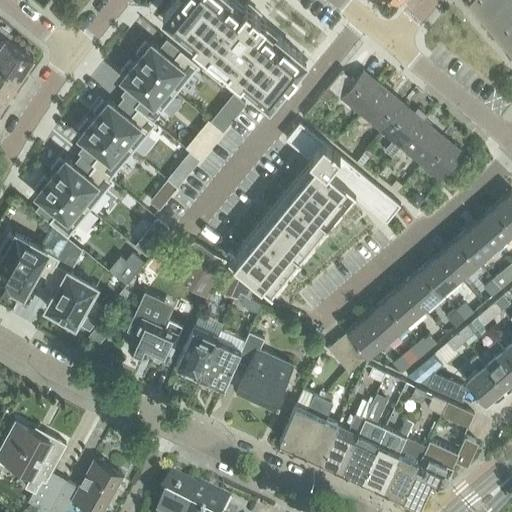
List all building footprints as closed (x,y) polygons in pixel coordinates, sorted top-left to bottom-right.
[(173,0),(162,14),(176,26),(179,23),(194,35),(192,38),(206,50),(202,54),(222,71),(226,66),(240,78),(242,75),(257,87),(255,90),(269,102),(289,78),(286,75),(293,66),(296,69),(306,57),(275,31),(273,33),(261,23),(265,17),(245,1),(241,6),(233,0),(173,0)] [(477,0),(486,9),(496,0),(477,0)] [(511,0),(496,0),(486,9),(500,26),(511,16),(511,0)] [(511,16),(500,26),(511,40),(511,16)] [(0,35),(4,38),(0,43),(0,62),(19,75),(33,55),(8,38),(11,33),(0,24),(0,35)] [(137,53),(134,57),(176,91),(199,63),(180,48),(173,56),(151,37),(147,41),(145,40),(135,52),(137,53)] [(122,72),(118,76),(141,95),(134,103),(137,105),(153,118),(176,91),(134,57),(132,60),(129,58),(120,70),(122,72)] [(0,91),(6,95),(19,75),(0,62),(0,91)] [(354,79),(341,69),(328,85),(353,105),(355,101),(354,100),(369,79),(360,72),(354,79)] [(370,80),(369,79),(354,100),(355,101),(372,115),(369,119),(373,122),(392,98),(389,96),(392,92),(373,76),(370,80)] [(233,90),(226,99),(239,109),(246,101),(233,90)] [(102,98),(93,109),(96,112),(93,116),(131,147),(147,129),(148,130),(156,121),(137,106),(130,115),(108,97),(105,101),(102,98)] [(410,113),(392,98),(373,122),(392,138),(395,134),(398,137),(417,113),(413,109),(410,113)] [(432,125),(417,113),(398,137),(411,148),(408,151),(418,159),(437,135),(429,129),(432,125)] [(87,117),(77,128),(81,131),(78,134),(99,152),(92,161),(94,164),(103,171),(110,176),(118,167),(116,166),(131,147),(93,116),(90,119),(87,117)] [(315,161),(233,260),(271,291),(352,191),(386,219),(401,202),(300,119),(286,136),(315,161)] [(450,146),(437,135),(418,159),(432,170),(435,167),(444,174),(463,151),(453,142),(450,146)] [(195,137),(187,146),(199,157),(207,147),(195,137)] [(366,148),(357,159),(362,164),(372,152),(366,148)] [(59,156),(50,167),(53,170),(50,174),(89,205),(104,187),(105,188),(113,179),(103,171),(94,164),(87,173),(65,155),(62,159),(59,156)] [(174,167),(167,177),(177,185),(184,175),(174,167)] [(44,175),(35,186),(38,189),(35,192),(56,210),(49,219),(67,234),(75,225),(73,224),(89,205),(50,174),(47,177),(44,175)] [(167,177),(161,184),(171,192),(177,185),(167,177)] [(396,178),(390,185),(397,190),(402,183),(396,178)] [(511,188),(493,205),(511,227),(511,188)] [(415,191),(408,199),(417,206),(424,198),(415,191)] [(503,237),(511,229),(511,227),(493,205),(475,220),(500,249),(508,242),(503,237)] [(158,216),(135,244),(146,252),(169,225),(158,216)] [(493,255),(500,249),(475,220),(457,236),(477,259),(488,250),(493,255)] [(51,223),(39,244),(59,256),(70,237),(61,230),(51,223)] [(0,284),(7,289),(9,285),(22,292),(25,288),(36,268),(47,274),(44,278),(45,279),(56,261),(59,256),(39,244),(15,230),(14,234),(9,231),(5,237),(0,245),(0,250),(3,252),(0,257),(0,284)] [(59,256),(56,261),(69,269),(82,246),(70,236),(70,237),(59,256)] [(457,236),(439,251),(459,275),(477,259),(457,236)] [(194,239),(170,260),(180,272),(188,267),(213,281),(221,265),(224,257),(194,239)] [(132,249),(122,261),(134,271),(144,259),(132,249)] [(439,251),(420,267),(440,291),(459,275),(439,251)] [(47,302),(46,305),(55,310),(53,313),(64,319),(65,316),(74,321),(82,308),(96,284),(69,269),(56,261),(45,279),(57,285),(47,302)] [(500,287),(511,276),(511,263),(510,261),(492,277),(500,287)] [(213,281),(213,282),(236,295),(239,289),(250,295),(251,294),(256,284),(221,265),(213,281)] [(420,267),(402,282),(422,306),(440,291),(420,267)] [(491,295),(500,287),(492,277),(483,285),(491,295)] [(402,282),(384,298),(404,321),(422,306),(402,282)] [(145,289),(127,327),(134,331),(128,344),(145,352),(147,348),(165,357),(181,323),(169,318),(168,314),(174,303),(145,289)] [(236,295),(234,299),(257,312),(261,303),(261,302),(256,299),(250,295),(239,289),(236,295)] [(504,292),(495,299),(502,307),(511,300),(504,292)] [(384,298),(365,314),(385,338),(404,321),(384,298)] [(484,323),(502,307),(495,299),(477,315),(484,323)] [(466,300),(455,309),(463,318),(474,309),(466,300)] [(456,324),(463,318),(455,309),(448,315),(456,324)] [(86,314),(81,323),(89,328),(96,319),(86,314)] [(365,314),(347,329),(367,353),(385,338),(365,314)] [(99,321),(88,334),(93,338),(99,343),(110,329),(105,326),(99,321)] [(177,362),(200,373),(214,344),(212,343),(205,340),(209,329),(195,323),(177,362)] [(467,323),(458,331),(465,339),(474,332),(467,323)] [(248,329),(240,347),(241,347),(236,358),(247,364),(236,389),(273,406),(293,362),(258,347),(263,336),(248,329)] [(348,369),(367,353),(347,329),(328,345),(348,369)] [(428,331),(419,339),(427,349),(436,341),(428,331)] [(455,348),(465,339),(458,331),(448,340),(455,348)] [(511,331),(499,341),(511,356),(511,331)] [(224,384),(236,358),(241,347),(240,347),(215,336),(212,343),(214,344),(200,373),(224,384)] [(485,361),(484,362),(503,384),(511,375),(511,356),(499,341),(498,341),(496,338),(488,345),(495,353),(485,361)] [(418,356),(427,349),(419,339),(410,347),(418,356)] [(410,347),(402,353),(411,363),(418,356),(410,347)] [(433,352),(419,363),(432,369),(441,361),(433,352)] [(485,399),(503,384),(484,362),(485,361),(477,352),(470,358),(478,368),(466,377),(485,399)] [(393,361),(401,370),(411,363),(402,353),(393,361)] [(419,363),(407,374),(461,399),(467,385),(461,382),(432,369),(419,363)] [(426,390),(415,386),(411,396),(421,400),(426,390)] [(279,438),(301,448),(324,397),(302,387),(279,438)] [(446,399),(433,393),(428,405),(440,411),(446,399)] [(333,401),(324,397),(301,448),(321,457),(337,422),(326,416),(333,401)] [(348,427),(337,422),(321,457),(341,466),(371,402),(361,398),(348,427)] [(453,399),(447,412),(470,422),(475,410),(453,399)] [(380,407),(371,402),(341,466),(362,476),(379,440),(367,435),(380,407)] [(389,445),(379,440),(362,476),(382,485),(406,434),(412,421),(405,417),(399,430),(397,430),(389,445)] [(45,509),(48,510),(66,478),(50,470),(66,442),(44,430),(41,435),(15,421),(0,448),(0,456),(31,474),(25,486),(33,490),(28,499),(32,502),(45,509)] [(382,485),(403,495),(426,443),(406,434),(382,485)] [(426,443),(403,495),(420,503),(431,479),(443,484),(451,465),(459,469),(464,459),(427,442),(426,443)] [(78,485),(66,478),(48,510),(51,511),(64,511),(72,498),(97,511),(101,511),(122,473),(94,457),(78,485)] [(189,511),(198,494),(172,480),(164,498),(167,500),(161,511),(189,511)] [(198,494),(189,511),(238,511),(227,506),(228,504),(201,490),(199,494),(198,494)] [(32,502),(26,511),(43,511),(45,509),(32,502)]
